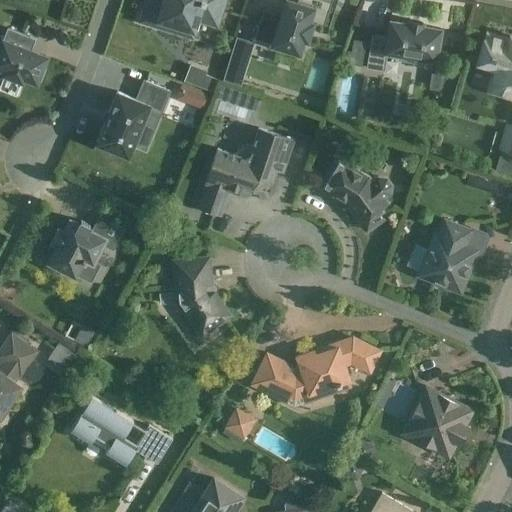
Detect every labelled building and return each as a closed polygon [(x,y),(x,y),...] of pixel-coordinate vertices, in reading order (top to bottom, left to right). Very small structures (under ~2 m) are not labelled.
[(147,0),(148,1),(142,20),(159,26),(160,20),(193,30),(196,19),(216,25),(223,0),(147,0)] [(298,3),(287,0),(286,0),(280,21),(261,15),(254,38),(272,44),(272,45),(299,53),(303,40),(307,41),(313,23),(309,22),(313,8),(310,7),(311,4),(299,0),(298,3)] [(408,23),(390,20),(387,37),(372,34),(366,67),(384,71),(387,52),(402,55),(401,59),(417,62),(418,57),(435,60),(441,28),(422,25),(423,23),(409,20),(408,23)] [(2,39),(0,44),(0,68),(5,71),(4,74),(0,84),(0,86),(17,93),(21,81),(23,77),(36,83),(37,79),(40,81),(45,69),(42,68),(46,56),(26,48),(30,37),(7,28),(7,30),(3,40),(2,39)] [(511,36),(510,36),(508,40),(486,33),(477,63),(492,67),(485,91),(511,99),(511,36)] [(181,80),(208,87),(212,72),(186,64),(181,80)] [(440,91),(445,78),(433,74),(428,86),(440,91)] [(115,96),(108,112),(104,122),(96,143),(128,156),(133,145),(145,150),(152,134),(139,128),(148,106),(161,111),(170,91),(144,80),(136,99),(117,91),(115,96)] [(209,111),(214,112),(249,124),(253,110),(258,97),(219,83),(209,111)] [(196,102),(198,108),(204,110),(209,100),(198,95),(196,102)] [(500,148),(511,151),(511,126),(507,125),(500,148)] [(293,139),(258,127),(252,146),(246,144),(238,149),(236,154),(217,148),(205,183),(206,184),(198,208),(220,215),(228,191),(237,194),(240,187),(252,192),(272,182),(276,169),(283,171),(293,139)] [(368,177),(337,158),(320,186),(345,202),(366,230),(383,218),(378,211),(388,204),(383,197),(389,193),(390,185),(386,178),(378,177),(372,182),(368,177)] [(70,219),(65,228),(63,231),(58,228),(51,241),(58,244),(49,261),(54,264),(53,267),(67,275),(69,272),(74,274),(81,260),(84,261),(85,259),(92,262),(102,244),(112,249),(123,228),(99,216),(92,230),(88,228),(90,225),(79,220),(78,223),(70,219)] [(471,230),(444,219),(438,235),(436,235),(420,274),(459,289),(475,250),(464,246),(471,230)] [(211,284),(208,256),(173,260),(177,302),(201,336),(230,315),(214,292),(211,284)] [(69,323),(66,336),(90,342),(93,330),(69,323)] [(0,415),(4,410),(9,409),(8,403),(19,386),(12,381),(18,372),(19,373),(34,351),(11,334),(0,348),(0,359),(3,361),(0,365),(0,415)] [(379,350),(352,337),(296,356),(299,366),(296,367),(267,353),(251,384),(282,398),(287,387),(294,391),(307,387),(309,393),(349,379),(344,364),(351,361),(369,371),(379,350)] [(78,355),(59,342),(48,358),(67,371),(78,355)] [(472,409),(426,386),(402,432),(448,456),(455,441),(461,444),(470,426),(464,424),(472,409)] [(124,435),(133,421),(91,395),(70,429),(91,442),(95,435),(109,443),(105,451),(126,464),(134,449),(145,456),(148,451),(159,458),(156,463),(157,463),(172,439),(148,424),(137,443),(124,435)] [(256,419),(236,407),(224,427),(244,439),(256,419)] [(230,511),(242,494),(215,476),(204,494),(190,485),(173,511),(172,511),(230,511)] [(410,511),(412,510),(383,493),(371,511),(410,511)]
